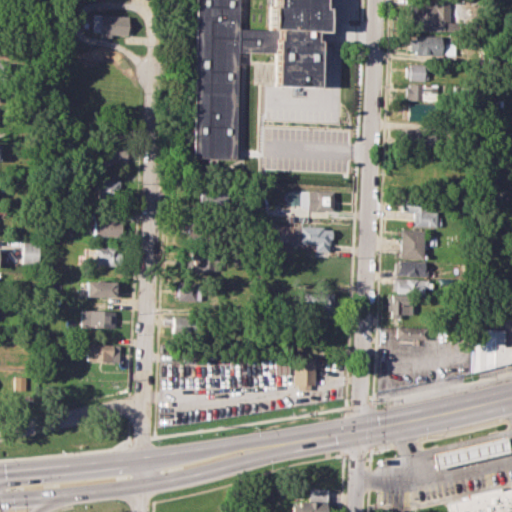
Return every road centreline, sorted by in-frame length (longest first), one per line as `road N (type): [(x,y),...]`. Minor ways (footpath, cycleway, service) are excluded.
road 1 (residential): [(374,0),(353,511)]
road 2 (residential): [(149,69),(136,511)]
road 3 (primary): [(54,494),(165,480),(335,441),(357,428)]
road 4 (primary): [(357,428),(138,455)]
road 5 (primary): [(357,428),(511,395)]
road 6 (residential): [(0,428),(141,399)]
road 7 (primary): [(138,455),(0,470)]
